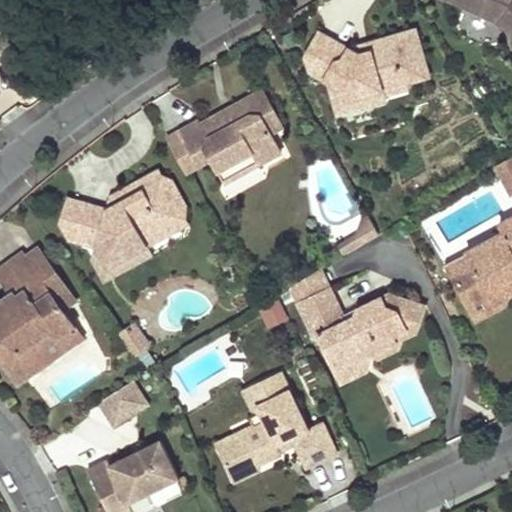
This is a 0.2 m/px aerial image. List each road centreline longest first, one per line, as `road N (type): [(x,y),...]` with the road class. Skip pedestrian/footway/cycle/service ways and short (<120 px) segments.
road 1 (unclassified): [(0,169),(91,95),(246,0)]
road 2 (residential): [(511,452),(386,511)]
